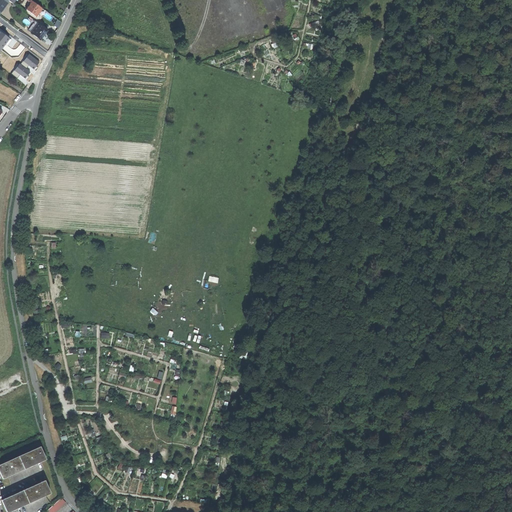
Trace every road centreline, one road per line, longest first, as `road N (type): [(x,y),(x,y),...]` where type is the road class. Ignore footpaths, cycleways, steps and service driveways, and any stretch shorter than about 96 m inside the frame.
road 1 (track): [(397,0),(349,148),(354,176),(400,260),(377,331),(390,389),(372,511)]
road 2 (unclassified): [(83,511),(55,466),(12,271),(36,101)]
